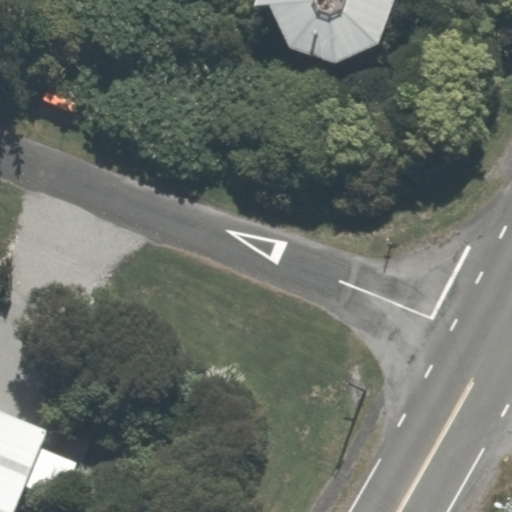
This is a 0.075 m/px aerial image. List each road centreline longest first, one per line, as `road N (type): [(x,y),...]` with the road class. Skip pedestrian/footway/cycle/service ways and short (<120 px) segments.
road 1 (residential): [(0,143),(511,347)]
road 2 (primary): [(413,511),(511,347)]
